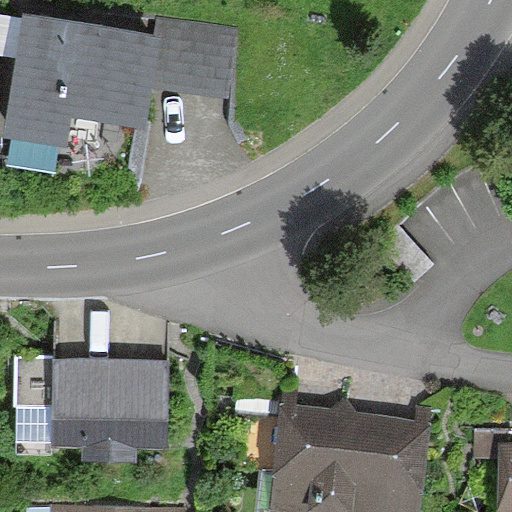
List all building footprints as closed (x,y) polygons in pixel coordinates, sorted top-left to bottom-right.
[(157,36),(24,13),(4,137),(73,150),(79,118),(143,129),(149,88),(157,36)] [(157,36),(149,88),(230,99),(239,26),(160,16),(157,36)] [(46,361),(45,433),(159,435),(161,363),(46,361)] [(285,403),(271,509),(291,511),(421,511),(433,422),(357,412),(347,397),(333,409),(285,403)] [(497,460),(496,511),(511,511),(511,429),(474,429),(474,460),(497,460)]
